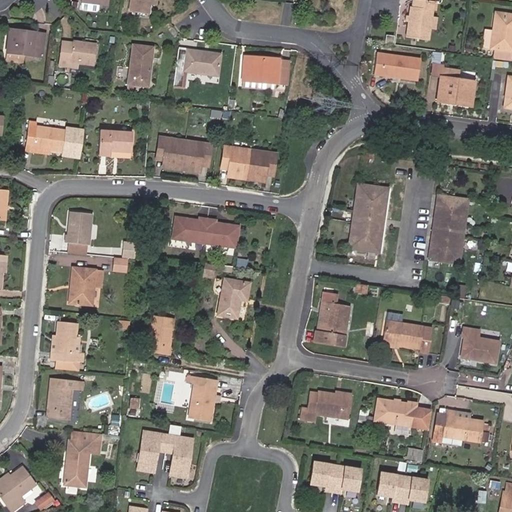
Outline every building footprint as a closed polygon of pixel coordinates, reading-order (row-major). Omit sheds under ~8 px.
[(149,13),(150,4),(150,0),(129,0),(128,10),(149,13)] [(432,4),(432,0),(413,0),(412,7),(410,6),(406,35),(428,39),(429,29),(431,17),(431,10),(432,4)] [(101,12),(102,4),(76,2),(76,9),(101,12)] [(511,38),(511,14),(495,12),(493,30),(491,48),(511,50),(511,41),(511,38)] [(482,47),(491,48),(493,30),(484,29),(482,47)] [(27,31),(26,34),(9,32),(7,52),(40,56),(42,33),(27,31)] [(394,35),(385,34),(384,43),(392,44),(394,35)] [(96,43),(73,39),(72,41),(72,46),(61,44),(58,65),(76,67),(77,62),(93,64),(96,43)] [(147,86),(152,47),(133,44),(127,84),(147,86)] [(219,53),(176,48),(171,85),(181,86),(183,71),(216,75),(219,53)] [(490,56),(511,59),(511,53),(511,50),(491,48),(490,56)] [(418,80),(420,58),(376,52),(373,73),(418,80)] [(261,62),(243,59),(241,79),(277,84),(285,85),(288,63),(280,62),(280,61),(261,58),(261,62)] [(431,66),(429,74),(439,76),(442,77),(443,68),(431,66)] [(443,68),(442,77),(439,76),(436,100),(470,105),(473,81),(457,78),(458,70),(443,68)] [(240,87),(276,92),(277,84),(241,79),(240,87)] [(31,152),(32,148),(48,150),(61,152),(64,131),(35,127),(36,123),(28,122),(23,150),(31,152)] [(109,151),(129,153),(131,133),(99,131),(97,156),(108,156),(109,151)] [(209,161),(211,146),(159,139),(157,154),(165,155),(163,168),(200,173),(201,160),(209,161)] [(275,155),(249,151),(223,148),(221,163),(229,164),(227,176),(264,181),(265,168),(273,169),(275,155)] [(349,250),(380,254),(388,189),(358,185),(349,250)] [(460,265),(469,200),(438,196),(429,261),(460,265)] [(65,235),(64,242),(67,243),(87,245),(90,214),(69,212),(67,235),(65,235)] [(172,218),(169,239),(200,243),(203,219),(195,217),(195,221),(172,218)] [(211,223),(211,220),(203,219),(200,243),(232,248),(235,226),(211,223)] [(66,251),(86,253),(87,245),(67,243),(66,251)] [(125,272),(126,259),(113,257),(111,271),(125,272)] [(215,279),(217,265),(203,263),(201,276),(215,279)] [(102,272),(72,268),(70,286),(74,287),(72,304),(90,306),(92,286),(100,287),(102,272)] [(237,300),(244,301),(248,284),(224,279),(217,314),(234,318),(237,300)] [(321,332),(315,331),(313,341),(342,346),(344,336),(348,307),(319,302),(318,311),(324,312),(321,332)] [(388,312),(386,318),(402,321),(403,315),(388,312)] [(105,327),(106,317),(85,314),(84,324),(105,327)] [(146,352),(166,355),(172,319),(152,315),(146,352)] [(129,330),(130,321),(119,321),(118,329),(129,330)] [(75,323),(56,322),(55,336),(53,361),(72,362),(72,360),(81,361),(82,353),(77,353),(73,352),(74,335),(75,335),(75,323)] [(386,322),(382,343),(398,346),(419,349),(418,352),(428,353),(432,329),(386,322)] [(461,354),(475,356),(475,360),(494,363),(498,342),(477,339),(479,331),(462,328),(461,336),(463,337),(461,354)] [(72,370),(72,362),(53,361),(52,369),(72,370)] [(208,421),(216,380),(194,377),(191,376),(186,376),(185,383),(194,384),(188,418),(208,421)] [(71,389),(79,390),(80,381),(52,378),(51,386),(50,386),(48,418),(67,420),(71,389)] [(82,399),(83,392),(74,390),(73,398),(82,399)] [(313,419),(313,414),(333,417),(346,419),(350,400),(333,397),(333,394),(316,391),(316,395),(308,394),(307,406),(301,405),(299,416),(313,419)] [(351,394),(334,391),(333,394),(333,397),(350,400),(351,394)] [(374,420),(427,429),(430,407),(377,399),(374,420)] [(446,410),(445,413),(441,436),(480,442),(483,422),(453,417),(454,411),(446,410)] [(433,439),(440,440),(441,436),(445,413),(438,412),(433,439)] [(345,427),(346,419),(333,417),(332,425),(345,427)] [(394,432),(407,435),(408,428),(395,425),(394,432)] [(192,438),(142,430),(136,469),(153,471),(157,450),(164,451),(172,452),(168,474),(186,477),(192,438)] [(101,434),(69,431),(68,441),(99,444),(101,434)] [(88,453),(98,454),(99,444),(68,441),(64,478),(85,480),(88,453)] [(354,493),(357,470),(334,467),(311,463),(307,485),(323,488),(322,492),(330,493),(338,494),(338,490),(354,493)] [(9,476),(11,479),(0,487),(0,496),(11,511),(24,502),(20,496),(34,485),(21,467),(9,476)] [(7,473),(0,478),(0,487),(11,479),(9,476),(7,473)] [(401,479),(378,475),(374,497),(390,500),(389,504),(397,505),(405,506),(405,502),(421,504),(424,482),(401,479)] [(502,492),(498,511),(511,511),(511,484),(506,484),(504,492),(502,492)] [(40,508),(52,504),(49,497),(38,501),(40,508)]
